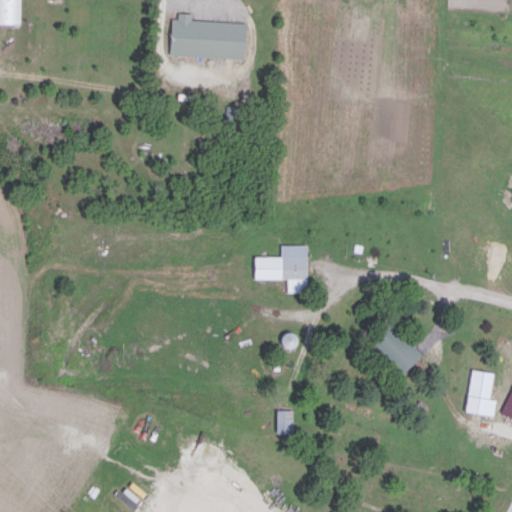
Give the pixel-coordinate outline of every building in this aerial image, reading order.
[(241,58),(242,22),(186,20),(186,13),(173,13),(173,20),(163,20),(162,56),(241,58)] [(282,279),(282,292),(302,292),(302,245),(276,245),(276,257),(247,257),(247,279),(282,279)] [(399,372),(416,353),(382,322),(365,342),(399,372)] [(457,412),(486,418),(490,400),(485,399),(490,374),(466,369),(457,412)] [(270,434),(288,434),(288,410),(270,410),(270,434)]
